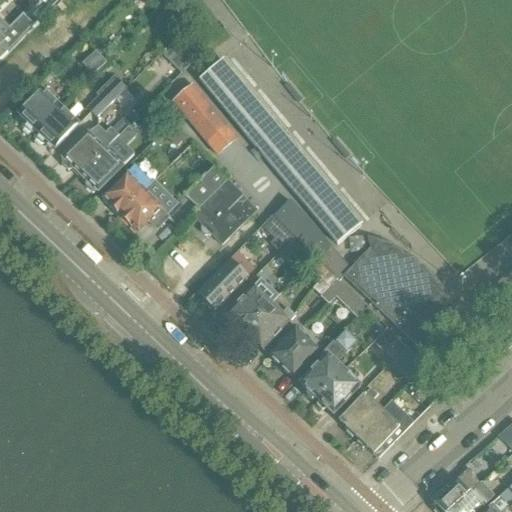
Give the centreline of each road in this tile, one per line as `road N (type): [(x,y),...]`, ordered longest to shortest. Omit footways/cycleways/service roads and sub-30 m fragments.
road 1 (secondary): [(336,511),(0,197)]
road 2 (residential): [(511,394),(379,511)]
